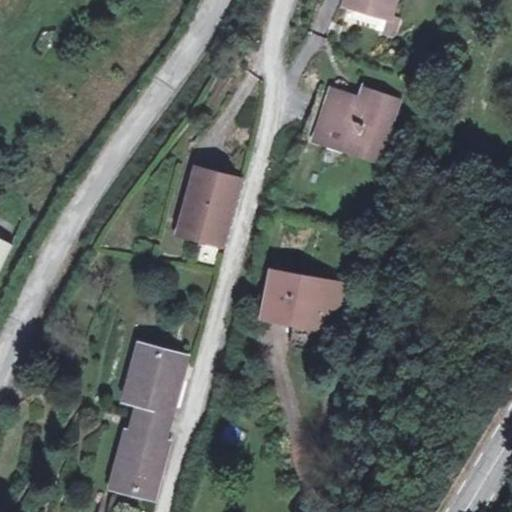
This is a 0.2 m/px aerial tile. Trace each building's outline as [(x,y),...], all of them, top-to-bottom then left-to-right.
[(391,13),(394,0),(347,0),(347,1),(391,13)] [(404,15),(391,13),(386,29),(399,33),(404,15)] [(383,154),(402,100),(372,88),(368,99),(343,92),(340,102),(328,98),(312,143),(351,155),(355,145),(383,154)] [(222,244),(238,183),(195,168),(181,218),(189,222),(185,234),(222,244)] [(324,333),(335,292),(267,271),(257,312),(324,333)] [(135,405),(132,416),(163,424),(169,403),(182,360),(136,347),(121,401),(135,405)] [(157,447),(162,431),(163,424),(132,416),(126,434),(121,433),(107,486),(147,498),(161,448),(157,447)]
